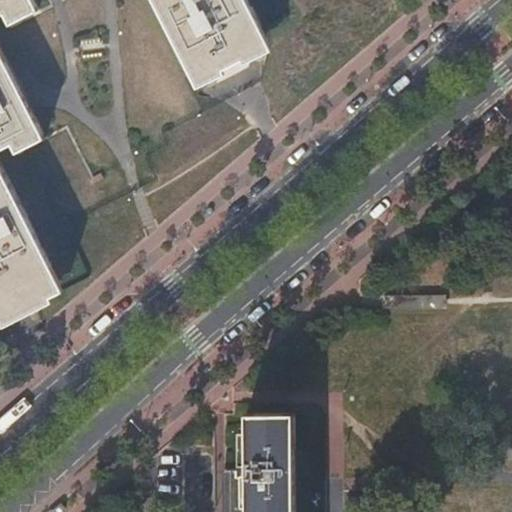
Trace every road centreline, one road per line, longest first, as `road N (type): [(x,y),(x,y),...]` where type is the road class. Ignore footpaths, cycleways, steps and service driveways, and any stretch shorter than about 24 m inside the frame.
road 1 (secondary): [(503,0),(0,451)]
road 2 (secondary): [(14,511),(511,71)]
